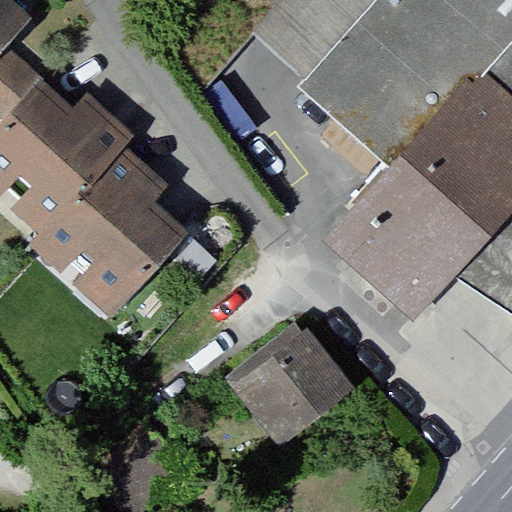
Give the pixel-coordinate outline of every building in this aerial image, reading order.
[(0,0),(0,52),(23,27),(0,6),(0,0)] [(383,178),(315,255),(404,334),(511,212),(511,0),(292,0),(253,45),(301,88),(292,97),(383,178)] [(71,121),(0,59),(0,212),(36,244),(115,154),(123,144),(82,109),(71,121)] [(115,154),(36,244),(25,256),(104,325),(178,240),(143,209),(158,192),(115,154)] [(299,340),(229,398),(278,457),(349,399),(299,340)]
